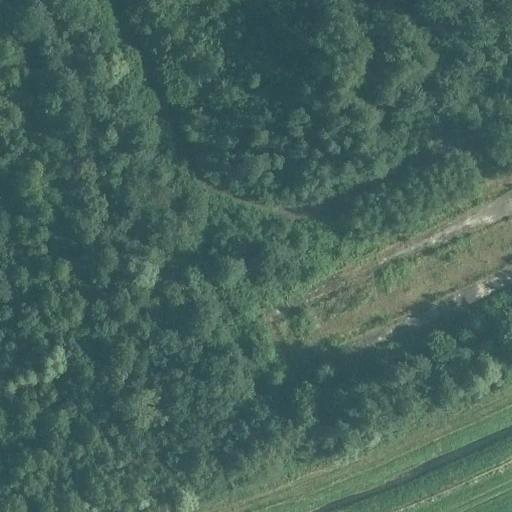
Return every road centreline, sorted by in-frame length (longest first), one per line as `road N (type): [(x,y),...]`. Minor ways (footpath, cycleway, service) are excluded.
road 1 (track): [(511,276),(289,377),(263,319),(511,206)]
road 2 (track): [(511,117),(302,213),(202,187),(190,173)]
